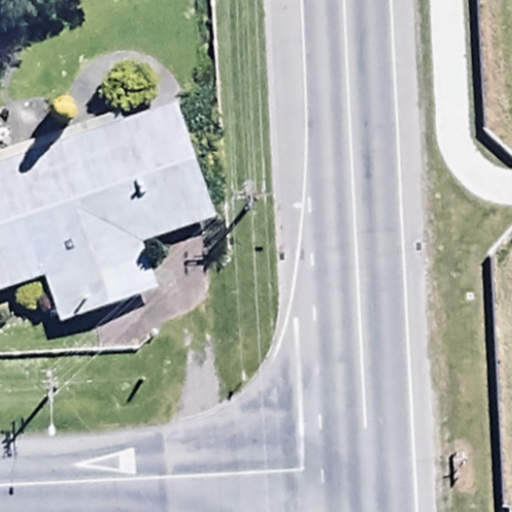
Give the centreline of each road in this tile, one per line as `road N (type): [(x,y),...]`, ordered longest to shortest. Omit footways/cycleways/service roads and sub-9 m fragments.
road 1 (secondary): [(339,0),(363,473)]
road 2 (residential): [(363,473),(0,491)]
